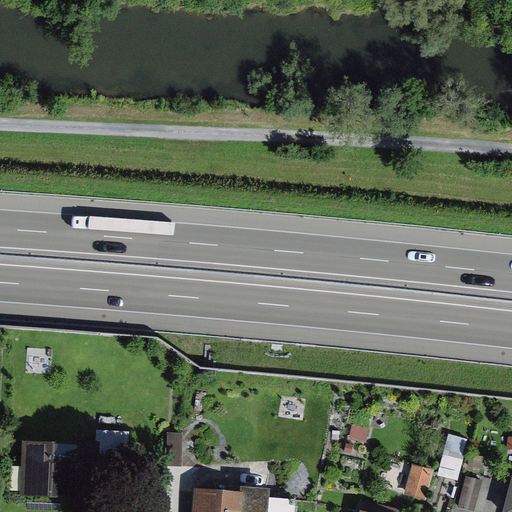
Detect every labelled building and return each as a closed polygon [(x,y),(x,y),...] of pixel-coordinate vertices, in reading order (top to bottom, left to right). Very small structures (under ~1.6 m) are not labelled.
[(81,441),(25,440),(23,495),(80,497),(81,441)] [(458,478),(466,449),(449,445),(442,473),(458,478)] [(439,469),(417,463),(409,493),(430,499),(439,469)] [(463,507),(479,511),(487,480),(471,476),(463,507)] [(270,511),(272,496),(273,488),(243,485),(243,491),(246,491),(244,511),(270,511)] [(197,487),(195,511),(244,511),(246,491),(243,491),(197,487)] [(272,496),(270,511),(299,511),(301,498),(272,496)]
